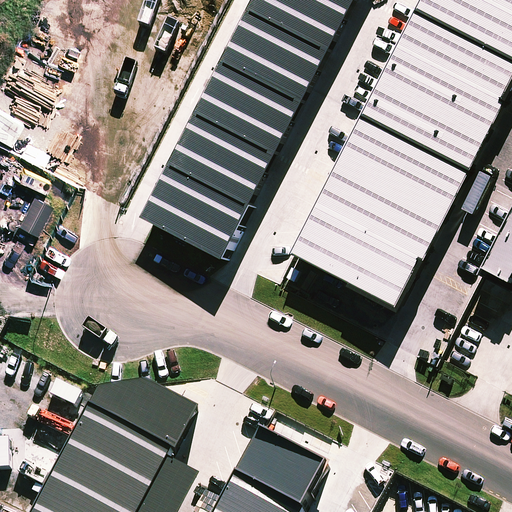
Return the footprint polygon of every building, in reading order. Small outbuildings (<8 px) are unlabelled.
[(261,0),(156,212),(236,252),(361,0),(261,0)] [(511,0),(427,0),(301,242),(405,296),(511,91),(511,0)] [(511,169),(475,241),(511,260),(511,169)] [(183,479),(207,434),(155,407),(108,413),(97,433),(180,477),(183,479)] [(160,511),(178,480),(180,477),(97,433),(55,511),(160,511)] [(325,511),(335,493),(263,455),(233,511),(325,511)] [(160,511),(209,511),(216,500),(178,480),(160,511)]
